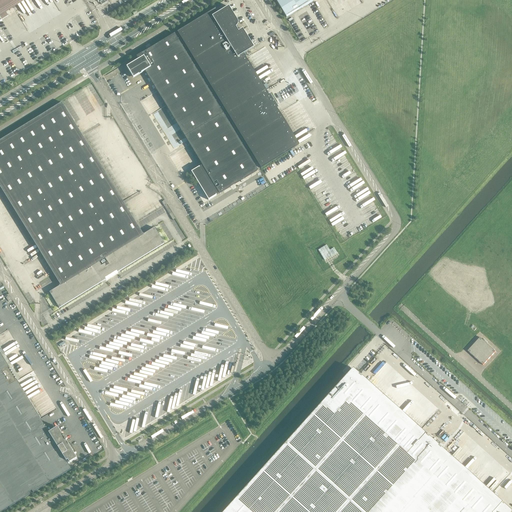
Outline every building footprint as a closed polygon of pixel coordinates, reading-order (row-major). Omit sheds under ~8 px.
[(0,0),(0,17),(14,9),(28,0),(0,0)] [(275,0),(286,17),(314,0),(275,0)] [(215,8),(176,32),(261,168),(299,145),(277,109),(278,108),(270,93),(268,94),(243,54),(254,48),(228,7),(218,13),(215,8)] [(174,33),(136,56),(139,62),(128,68),(134,77),(145,71),(202,166),(193,171),(210,199),(257,170),(174,33)] [(62,103),(0,140),(0,187),(40,253),(60,285),(49,292),(59,308),(105,280),(105,278),(109,275),(110,276),(111,275),(112,275),(112,274),(116,271),(117,272),(164,244),(154,228),(143,235),(122,201),(82,136),(62,103)] [(164,201),(161,202),(164,206),(169,214),(171,213),(172,213),(167,205),(164,200),(164,201)] [(326,245),(318,250),(324,261),(337,253),(336,253),(334,248),(330,251),(326,245)] [(496,352),(480,338),(467,351),(484,366),(496,352)] [(0,511),(71,469),(68,464),(76,459),(57,427),(49,432),(41,419),(20,385),(18,381),(0,351),(0,511)] [(352,369),(285,444),(361,511),(511,511),(357,374),(352,369)] [(361,511),(285,444),(223,511),(361,511)]
